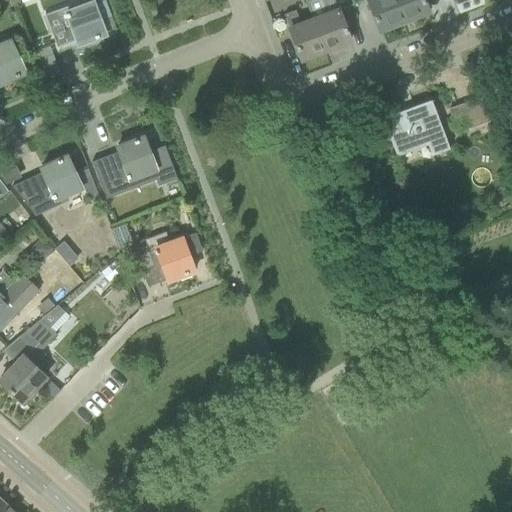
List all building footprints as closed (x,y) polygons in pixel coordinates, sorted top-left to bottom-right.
[(99,21),(110,17),(103,0),(86,0),(87,0),(44,16),(57,49),(76,41),(77,46),(104,36),(99,21)] [(337,8),(336,9),(332,0),(307,0),(306,0),(312,17),(311,18),(324,52),(349,42),(337,8)] [(394,0),(366,0),(378,31),(402,22),(394,0)] [(394,0),(402,22),(428,13),(423,0),(394,0)] [(311,18),(300,22),(295,11),(283,15),(300,61),(324,52),(311,18)] [(0,84),(24,73),(16,55),(9,39),(0,42),(0,84)] [(39,60),(49,56),(47,49),(37,53),(39,60)] [(479,98),(447,111),(455,134),(487,122),(479,98)] [(383,119),(382,119),(390,142),(396,157),(427,146),(431,156),(449,149),(438,120),(430,101),(412,108),(414,111),(385,122),(383,119)] [(92,162),(91,162),(105,199),(106,199),(105,197),(143,182),(156,178),(159,186),(177,179),(164,146),(162,146),(162,148),(149,153),(143,138),(116,148),(118,152),(119,155),(93,165),(92,162)] [(13,188),(35,217),(36,217),(35,216),(50,209),(48,205),(54,202),(55,203),(82,191),(66,157),(40,169),(43,177),(15,190),(13,188)] [(0,242),(14,231),(4,219),(0,222),(0,242)] [(109,229),(117,251),(132,246),(124,223),(109,229)] [(146,247),(133,252),(146,285),(147,284),(145,280),(164,273),(167,282),(194,272),(188,257),(201,252),(195,234),(181,239),(148,252),(146,247)] [(0,290),(0,327),(5,322),(0,317),(0,312),(8,303),(16,310),(19,313),(39,292),(36,288),(51,271),(42,262),(24,277),(21,274),(13,283),(3,294),(1,292),(5,287),(0,290)] [(47,299),(25,317),(32,326),(40,320),(54,307),(47,299)] [(15,364),(0,380),(0,383),(21,403),(45,377),(34,367),(45,355),(40,351),(56,335),(40,320),(32,326),(19,337),(31,347),(15,364)]
